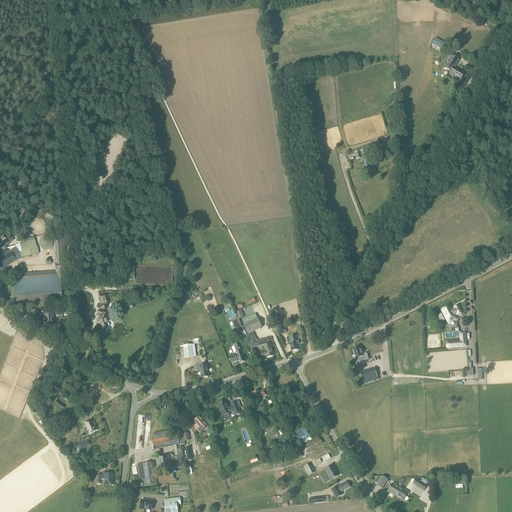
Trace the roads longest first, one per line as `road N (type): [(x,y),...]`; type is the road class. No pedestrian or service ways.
road 1 (track): [(335,347),(341,300),(511,12)]
road 2 (unclassified): [(81,360),(55,0)]
road 3 (track): [(260,0),(311,356)]
road 4 (unclassified): [(294,362),(511,256)]
road 5 (unclassified): [(378,511),(294,362)]
road 6 (unclassified): [(294,362),(160,393)]
